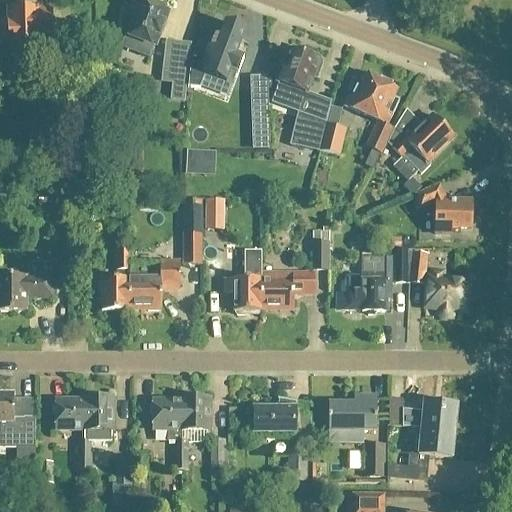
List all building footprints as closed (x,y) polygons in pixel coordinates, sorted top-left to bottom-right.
[(154,46),(155,47),(168,12),(139,1),(126,36),(127,37),(124,47),(150,57),(154,46)] [(50,56),(49,12),(9,13),(9,23),(0,23),(1,47),(9,47),(9,57),(50,56)] [(241,44),(246,30),(225,22),(220,36),(213,33),(200,67),(191,63),(186,88),(200,89),(205,76),(226,84),(231,71),(238,74),(248,46),(241,44)] [(291,146),(319,153),(329,108),(313,103),(315,98),(307,95),(314,77),(319,79),(322,71),(321,63),(316,56),(307,53),(305,57),(289,52),(277,86),(279,86),(274,100),(300,109),(299,113),(299,114),(291,146)] [(188,66),(164,64),(162,82),(172,83),(186,85),(188,66)] [(387,144),(394,131),(394,130),(388,127),(400,103),(391,99),(395,91),(368,77),(361,91),(357,89),(353,99),(348,96),(343,106),(379,123),(366,148),(373,151),(371,155),(366,167),(373,170),(380,155),(381,155),(387,144)] [(329,108),(319,153),(340,158),(347,130),(338,128),(342,111),(329,108)] [(407,144),(394,131),(387,144),(402,160),(403,158),(419,174),(454,140),(433,118),(407,144)] [(249,147),(249,157),(266,157),(266,147),(249,147)] [(436,204),(435,235),(451,236),(451,230),(471,231),(472,203),(446,202),(440,187),(415,197),(421,210),(436,204)] [(131,201),(109,201),(108,213),(121,213),(120,215),(130,215),(131,201)] [(206,201),(206,231),(224,231),(225,201),(206,201)] [(67,226),(68,207),(69,203),(54,203),(53,225),(53,226),(67,226)] [(184,207),(184,269),(200,269),(199,206),(184,207)] [(330,273),(330,244),(321,244),(321,232),(313,232),(313,244),(312,272),(330,273)] [(361,243),(361,255),(372,255),(372,243),(361,243)] [(409,285),(410,285),(411,254),(410,254),(410,252),(395,251),(395,286),(409,285)] [(261,280),(261,274),(262,274),(262,252),(245,252),(245,281),(224,281),(224,295),(234,295),(234,314),(236,317),(246,317),(247,314),(261,314),(261,280)] [(432,274),(432,280),(426,279),(429,256),(411,254),(410,285),(428,287),(426,309),(438,311),(438,313),(438,315),(439,316),(440,317),(441,319),(443,319),(444,320),(446,320),(447,320),(449,319),(450,318),(451,317),(452,316),(453,315),(453,312),(467,314),(470,284),(441,281),(442,275),(432,274)] [(129,282),(130,282),(130,265),(130,255),(117,256),(118,281),(101,281),(102,314),(129,313),(129,282)] [(363,313),(366,313),(367,316),(374,316),(375,313),(386,313),(386,294),(390,294),(391,260),(362,259),(361,284),(346,284),(346,295),(339,295),(339,309),(363,310),(363,313)] [(160,265),(130,265),(130,282),(129,282),(129,313),(130,313),(130,310),(162,309),(162,290),(180,289),(179,261),(160,261),(160,265)] [(310,274),(262,274),(261,274),(261,280),(261,314),(262,314),(262,310),(294,310),(294,297),(315,297),(315,279),(310,274)] [(0,278),(0,313),(27,313),(27,301),(52,301),(52,279),(0,278)] [(0,449),(35,449),(35,419),(23,419),(23,420),(14,420),(14,398),(0,397),(0,449)] [(113,401),(108,401),(106,398),(99,398),(97,401),(86,401),(86,431),(85,431),(85,443),(78,443),(78,458),(91,458),(91,443),(113,444),(113,401)] [(176,443),(176,457),(187,457),(188,444),(202,444),(207,440),(207,432),(210,432),(211,401),(205,401),(203,398),(196,398),(194,401),(183,401),(183,443),(176,443)] [(376,432),(376,416),(376,399),(353,399),(353,406),(329,405),(329,432),(347,433),(347,445),(364,445),(364,432),(376,432)] [(277,410),(254,410),(254,435),(296,435),(295,402),(278,400),(277,410)] [(389,400),(389,427),(403,428),(403,412),(403,401),(389,400)] [(57,431),(85,431),(86,431),(86,401),(85,401),(85,404),(57,404),(57,407),(54,409),(54,416),(57,418),(57,431)] [(168,443),(176,443),(183,443),(183,401),(183,404),(154,404),(154,406),(151,409),(151,416),(154,418),(154,431),(168,431),(168,443)] [(403,412),(403,428),(421,430),(455,434),(458,407),(424,403),(423,414),(403,412)] [(390,467),(391,480),(417,483),(418,470),(428,471),(429,458),(452,460),(455,434),(421,430),(419,455),(414,454),(411,456),(410,469),(390,467)] [(226,441),(214,441),(214,470),(230,470),(230,444),(226,444),(226,441)] [(365,446),(364,479),(385,479),(386,446),(365,446)] [(288,482),(307,482),(308,453),(289,453),(288,482)] [(187,471),(187,457),(176,457),(176,471),(177,471),(176,476),(182,476),(183,471),(187,471)] [(91,473),(91,470),(91,460),(91,458),(78,458),(78,472),(91,473)] [(115,487),(132,487),(132,461),(115,461),(115,487)] [(39,465),(39,486),(54,485),(54,465),(39,465)] [(221,485),(231,485),(231,475),(221,475),(221,485)] [(384,511),(384,498),(352,498),(352,511),(384,511)]
